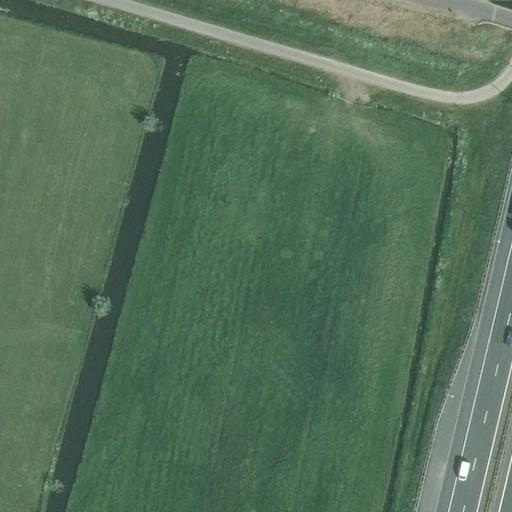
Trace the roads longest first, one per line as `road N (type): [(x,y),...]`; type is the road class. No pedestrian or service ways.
road 1 (track): [(207,511),(354,71)]
road 2 (unclassified): [(107,0),(455,99),(486,94),(511,69)]
road 3 (motorway): [(511,246),(450,511)]
